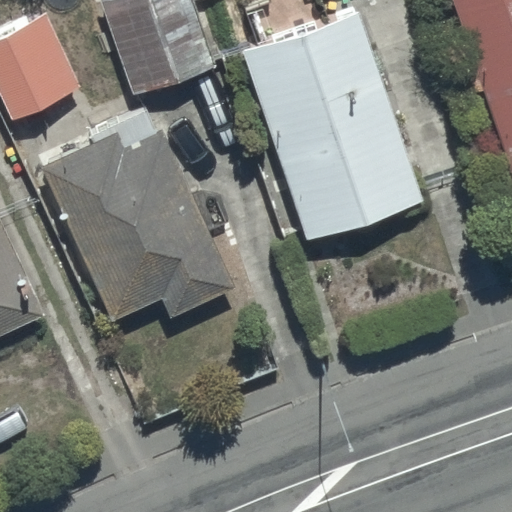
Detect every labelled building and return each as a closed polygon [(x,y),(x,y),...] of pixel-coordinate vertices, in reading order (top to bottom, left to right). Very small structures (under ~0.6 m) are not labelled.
[(96,0),(125,86),(210,57),(190,0),(96,0)] [(351,0),(347,0),(282,23),(273,0),(248,0),(243,2),(253,31),(236,37),(302,228),(417,189),(351,0)] [(511,0),(452,0),(511,176),(511,0)] [(45,3),(0,23),(0,84),(10,107),(78,78),(45,3)] [(112,120),(36,154),(110,308),(156,286),(165,306),(232,274),(209,225),(229,220),(219,192),(190,188),(158,119),(119,136),(112,120)] [(0,322),(44,303),(0,206),(0,322)]
